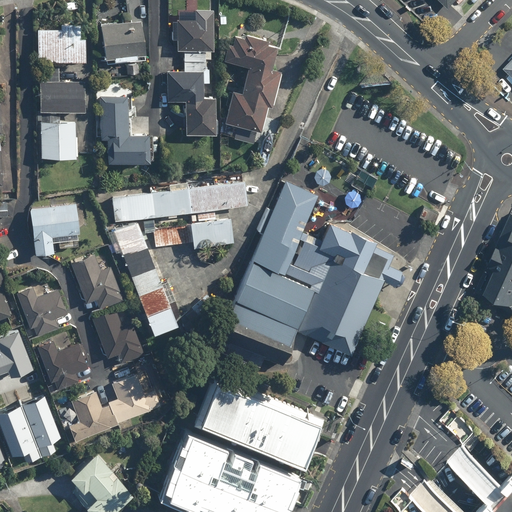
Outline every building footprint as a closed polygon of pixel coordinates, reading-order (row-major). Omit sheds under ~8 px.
[(194,19),(177,18),(176,49),(183,49),(182,71),(165,70),(164,100),(182,100),(181,132),(213,134),(215,96),(200,95),(200,82),(207,82),(207,67),(204,67),(204,50),(212,50),(213,9),(194,9),(194,19)] [(135,53),(143,51),(138,18),(99,24),(104,57),(112,56),(112,61),(135,57),(135,53)] [(60,28),(36,28),(36,60),(84,60),(84,38),(78,38),(78,23),(60,23),(60,28)] [(223,121),(259,130),(265,105),(271,107),(280,70),(269,67),(274,46),(263,43),(264,38),(245,33),(244,39),(233,36),(231,44),(226,43),(222,60),(247,66),(240,92),(231,90),(223,121)] [(511,51),(500,63),(511,74),(511,51)] [(38,156),(74,157),(75,121),(59,120),(60,111),(82,112),(83,81),(58,80),(59,65),(39,64),(37,109),(40,110),(38,156)] [(126,132),(126,92),(99,92),(98,138),(104,138),(104,161),(147,161),(147,132),(126,132)] [(112,219),(187,210),(189,225),(153,230),(155,245),(191,241),(192,247),(230,242),(227,218),(216,219),(215,207),(245,203),(242,179),(109,195),(112,219)] [(315,194),(280,179),(213,327),(275,355),(317,262),(290,250),(315,194)] [(28,205),(32,253),(52,251),(51,240),(76,238),(73,201),(28,205)] [(511,210),(479,285),(511,300),(511,210)] [(109,228),(151,332),(176,323),(134,218),(109,228)] [(388,251),(321,221),(309,250),(324,256),(292,327),(343,350),(376,279),(390,285),(397,269),(383,263),(388,251)] [(97,307),(122,297),(109,265),(98,269),(92,253),(70,262),(85,301),(93,298),(97,307)] [(54,317),(66,313),(57,288),(36,296),(32,285),(15,291),(32,337),(58,327),(54,317)] [(114,308),(91,316),(106,356),(116,352),(119,361),(143,353),(131,320),(120,324),(114,308)] [(32,362),(29,354),(21,331),(18,323),(0,329),(0,365),(2,364),(5,372),(32,362)] [(37,346),(57,390),(79,380),(76,372),(88,367),(77,342),(58,351),(52,339),(37,346)] [(315,420),(206,371),(187,415),(296,464),(315,420)] [(66,427),(72,440),(160,405),(153,388),(142,392),(134,372),(111,381),(118,399),(100,406),(94,390),(69,400),(78,422),(66,427)] [(0,403),(0,428),(6,446),(57,428),(43,388),(0,403)] [(274,511),(293,472),(176,420),(147,485),(206,511),(274,511)] [(96,453),(68,477),(74,484),(68,489),(88,511),(109,511),(131,493),(96,453)]
